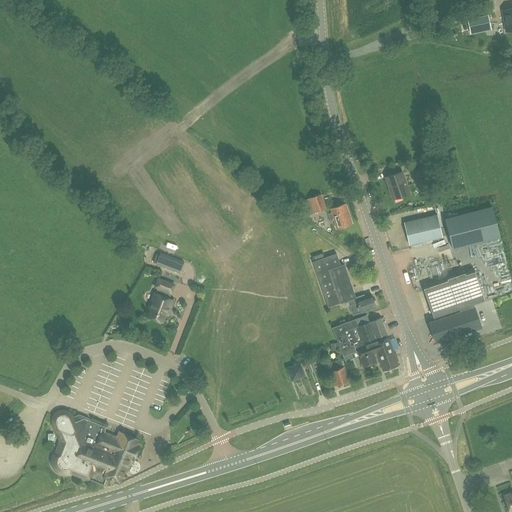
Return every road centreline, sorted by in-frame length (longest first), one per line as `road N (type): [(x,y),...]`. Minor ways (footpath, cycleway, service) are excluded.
road 1 (tertiary): [(427,389),(331,101),(320,0)]
road 2 (unclassified): [(221,438),(187,379),(127,345),(77,356),(47,408),(0,388)]
road 3 (primary): [(80,511),(230,464)]
